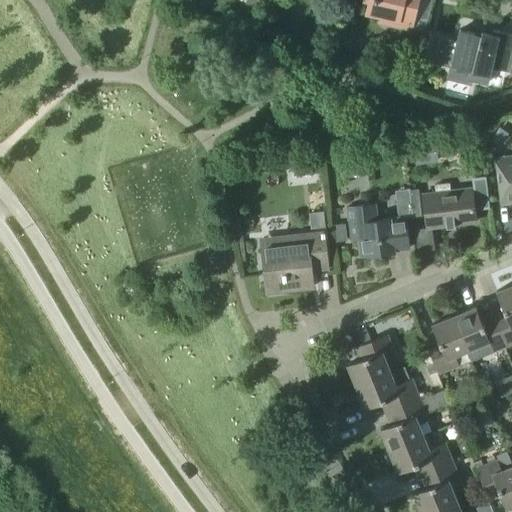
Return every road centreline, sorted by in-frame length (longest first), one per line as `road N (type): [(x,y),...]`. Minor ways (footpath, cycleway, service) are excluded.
road 1 (residential): [(361,511),(266,350),(511,249)]
road 2 (tertiary): [(217,511),(0,190)]
road 3 (tertiary): [(0,234),(189,511)]
